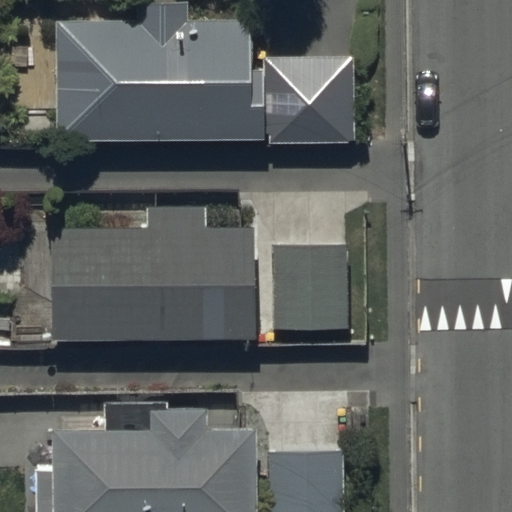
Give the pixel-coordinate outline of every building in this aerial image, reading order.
[(137,17),(53,18),(54,141),(261,135),(261,143),(353,140),(351,54),(249,57),(248,16),(185,17),(185,0),(155,0),(137,0),(137,17)] [(49,338),(250,336),(249,224),(201,224),(200,206),(144,207),(144,226),(48,226),(49,338)] [(269,245),(269,328),(346,328),(346,245),(269,245)] [(252,511),(252,425),(207,426),(207,407),(147,407),(147,427),(49,427),(49,468),(32,468),(32,511),(252,511)] [(264,449),(264,511),(340,511),(340,449),(264,449)]
